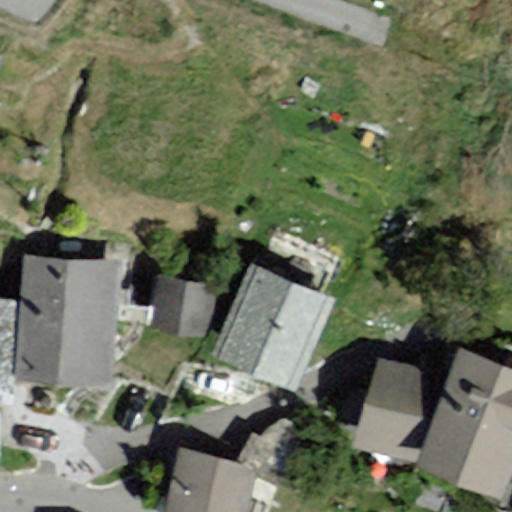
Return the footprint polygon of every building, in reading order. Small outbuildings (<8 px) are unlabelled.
[(112,377),(123,262),(26,253),(15,368),(112,377)] [(296,382),(332,297),(243,260),(208,345),(296,382)] [(210,280),(156,275),(151,324),(205,330),(210,280)] [(0,379),(6,380),(14,304),(0,302),(0,379)] [(441,403),(511,429),(511,365),(462,347),(449,381),(441,403)] [(449,381),(380,356),(351,435),(420,460),(441,403),(449,381)] [(420,460),(506,491),(511,473),(511,429),(441,403),(420,460)] [(162,511),(242,511),(255,465),(180,445),(162,511)]
